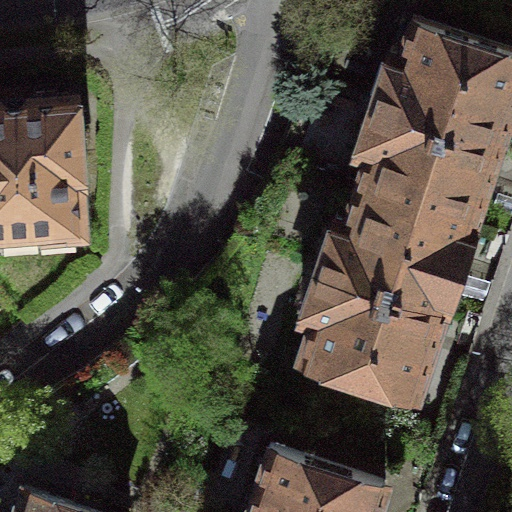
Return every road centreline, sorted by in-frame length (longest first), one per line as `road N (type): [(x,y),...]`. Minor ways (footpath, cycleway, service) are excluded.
road 1 (residential): [(0,398),(171,261),(251,54),(255,0)]
road 2 (residential): [(511,344),(455,511)]
